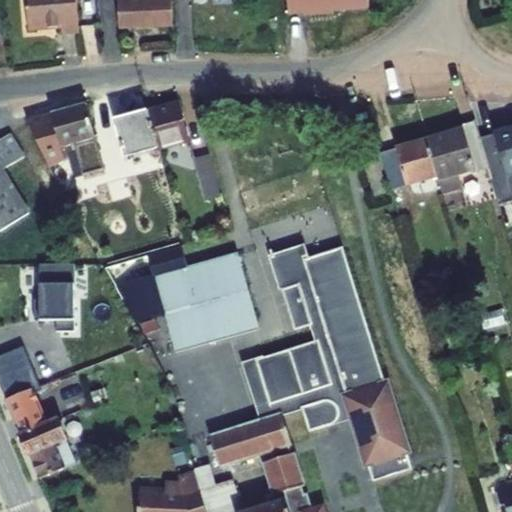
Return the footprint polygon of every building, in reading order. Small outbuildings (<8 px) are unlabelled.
[(37,0),(39,27),(70,25),(71,30),(88,29),(85,0),(37,0)] [(120,0),(122,25),(175,22),(174,0),(120,0)] [(290,0),(291,7),(305,6),(305,9),(336,7),(336,4),(371,1),(371,0),(290,0)] [(200,135),(189,96),(155,106),(167,146),(200,135)] [(120,154),(143,230),(159,225),(142,169),(172,160),(167,146),(155,106),(121,116),(131,151),(120,154)] [(96,107),(61,118),(71,149),(84,145),(93,174),(114,167),(105,137),(96,107)] [(473,126),(444,135),(454,168),(460,187),(489,179),(495,196),(511,191),(511,190),(494,132),(489,113),(471,118),(473,126)] [(0,221),(37,200),(12,159),(35,146),(21,122),(0,133),(0,221)] [(511,127),(494,132),(511,190),(511,127)] [(393,147),(404,183),(454,168),(444,135),(444,132),(393,147)] [(222,164),(213,134),(198,139),(206,168),(222,164)] [(401,185),(390,150),(376,153),(387,190),(401,185)] [(321,278),(314,256),(310,243),(281,252),(292,286),(321,278)] [(421,467),(353,245),(314,256),(321,278),(292,286),(304,327),(321,322),(326,338),(266,357),(283,413),(268,417),(220,432),(230,466),(282,450),(284,458),(273,461),(283,493),(294,490),(297,498),(251,511),(319,511),(321,511),(316,492),(314,492),(311,484),(313,484),(304,451),(301,452),(299,445),(302,444),(293,413),(312,407),(319,429),(340,422),(344,420),(348,416),(349,411),(348,406),(359,402),(363,415),(382,479),(421,467)] [(248,253),(247,251),(166,274),(188,348),(268,325),(267,320),(265,313),(260,296),(248,253)] [(43,318),(60,317),(61,330),(81,329),(78,261),(41,262),(43,318)] [(40,266),(25,266),(26,299),(41,298),(40,266)] [(152,319),(145,288),(131,291),(139,322),(152,319)] [(49,382),(31,342),(0,354),(0,363),(0,365),(14,397),(49,474),(86,459),(65,412),(54,416),(40,385),(49,382)] [(283,413),(266,357),(251,361),(268,417),(283,413)] [(363,415),(359,402),(348,406),(349,411),(348,416),(344,420),(340,422),(363,415)] [(149,493),(148,511),(217,511),(210,489),(204,471),(186,477),(190,486),(175,485),(174,493),(149,493)] [(244,511),(235,482),(210,489),(217,511),(244,511)]
